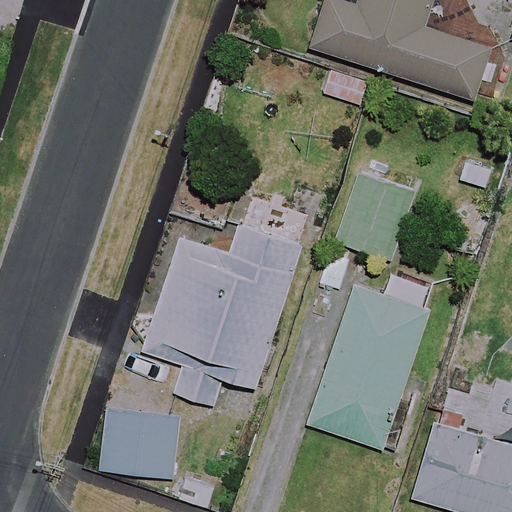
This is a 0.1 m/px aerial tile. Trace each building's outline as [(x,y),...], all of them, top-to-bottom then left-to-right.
[(360,0),(359,5),(342,0),(330,0),(315,46),(478,101),(495,51),(465,41),(478,0),(360,0)] [(236,185),(185,174),(176,216),(227,227),(236,185)] [(415,194),(359,174),(336,239),(392,259),(415,194)] [(304,241),(240,222),(231,252),(181,237),(147,351),(184,362),(175,391),(217,403),(225,375),(260,386),(304,241)] [(432,308),(357,284),(312,423),(386,447),(432,308)] [(183,416),(110,408),(103,469),(177,477),(183,416)] [(511,511),(511,440),(437,419),(414,496),(470,511),(511,511)]
